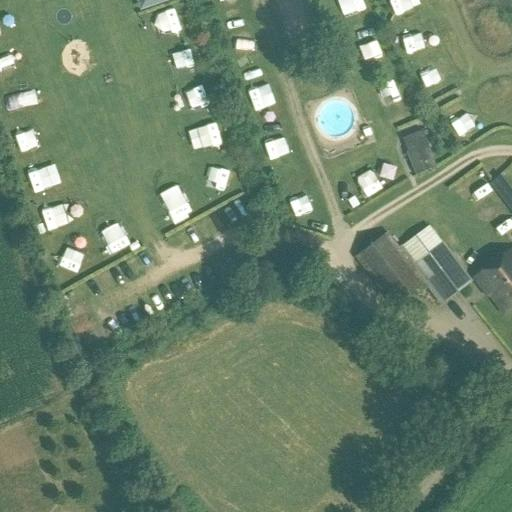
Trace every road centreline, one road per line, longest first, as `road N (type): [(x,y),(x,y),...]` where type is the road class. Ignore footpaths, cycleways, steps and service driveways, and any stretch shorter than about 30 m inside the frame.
road 1 (unknown): [(174,255),(253,231),(341,259),(352,234),(441,172),(476,153),(511,148)]
road 2 (unclassified): [(399,511),(511,387)]
